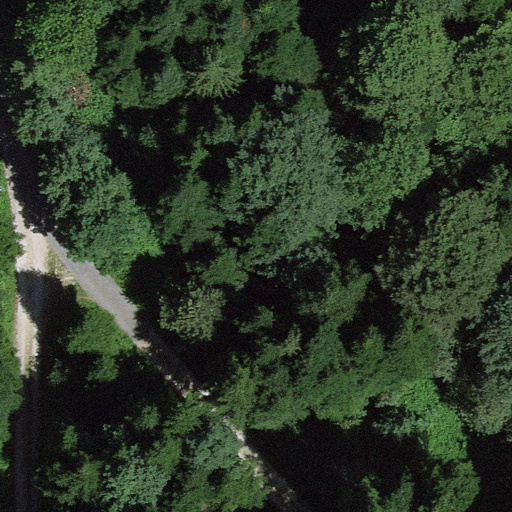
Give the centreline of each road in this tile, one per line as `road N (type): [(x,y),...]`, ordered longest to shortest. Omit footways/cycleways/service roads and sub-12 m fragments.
road 1 (track): [(318,511),(127,307),(26,137),(0,62)]
road 2 (track): [(38,511),(26,137)]
